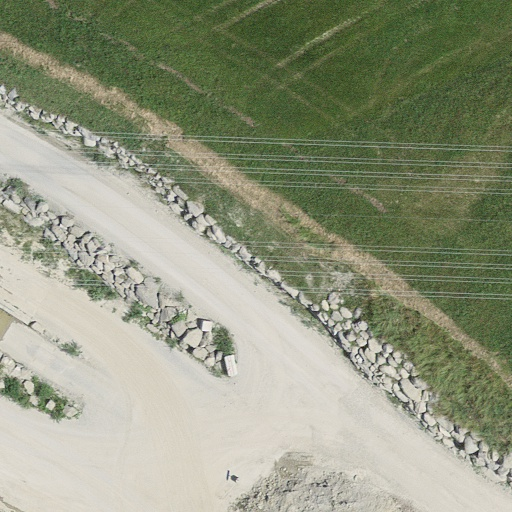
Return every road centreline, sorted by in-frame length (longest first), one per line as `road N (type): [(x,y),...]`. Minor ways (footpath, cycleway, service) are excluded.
road 1 (track): [(0,134),(71,164),(266,334),(284,371),(283,407),(252,440),(208,425),(176,401)]
road 2 (track): [(0,264),(143,359),(176,401),(176,428),(152,445),(99,451),(0,424)]
road 3 (track): [(478,511),(266,334)]
